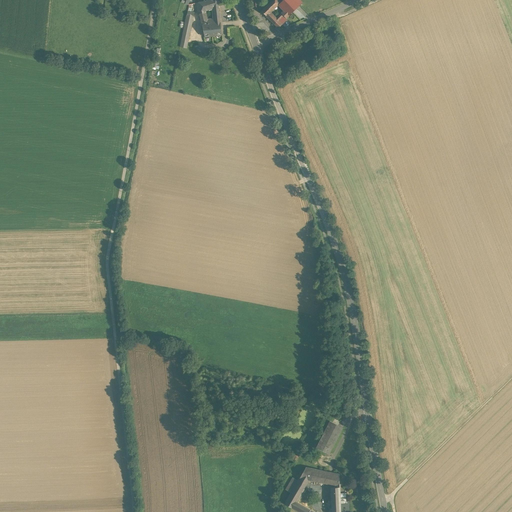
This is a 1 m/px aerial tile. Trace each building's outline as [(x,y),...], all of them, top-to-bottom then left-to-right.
[(208,0),(206,1),(205,1),(208,10),(213,8),(213,10),(219,8),(217,0),(208,0)] [(283,0),(282,1),(279,5),(284,11),(289,15),(290,15),(299,6),(293,0),(283,0)] [(205,11),(202,2),(197,3),(202,25),(220,22),(219,14),(214,16),(215,19),(207,21),(205,11)] [(273,8),(269,4),(262,12),(266,16),(274,9),(273,8)] [(289,15),(284,11),(281,13),(278,17),(280,19),(283,15),(286,18),(289,15)] [(192,18),(186,16),(180,47),(186,48),(192,18)] [(220,22),(202,25),(205,37),(222,35),(220,22)] [(329,421),(316,447),(329,454),(342,428),(329,421)] [(339,475),(305,467),(299,478),(309,480),(331,484),(331,487),(331,498),(340,498),(339,475)] [(298,481),(292,477),(285,489),(291,492),(298,481)] [(291,492),(290,493),(285,503),(300,511),(314,511),(296,502),(301,493),(302,494),(304,490),(303,489),(309,480),(299,478),(298,481),(291,492)] [(340,511),(340,498),(331,498),(331,501),(325,501),(325,505),(326,508),(327,511),(340,511)]
